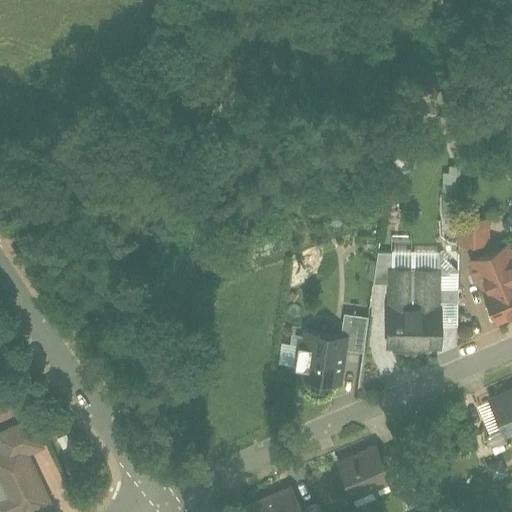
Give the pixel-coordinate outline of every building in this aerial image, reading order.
[(472,120),(474,165),(491,164),(489,119),(472,120)] [(445,165),(445,217),(458,218),(458,243),(477,244),(478,236),(490,236),(491,216),(458,215),(459,165),(445,165)] [(511,261),(505,245),(471,259),(475,269),(472,270),(476,281),(479,280),(496,320),(511,313),(511,261)] [(442,351),(441,267),(388,267),(389,329),(389,352),(432,351),(442,351)] [(342,351),(363,353),(367,316),(343,313),(341,334),(300,330),(296,377),(339,381),(342,351)] [(511,436),(511,385),(487,396),(506,439),(511,436)] [(0,457),(0,475),(10,497),(0,501),(0,511),(43,511),(59,505),(35,451),(44,447),(30,417),(0,429),(0,449),(3,456),(0,457)] [(338,469),(351,500),(393,483),(380,452),(338,469)] [(302,511),(290,484),(241,506),(243,511),(302,511)]
